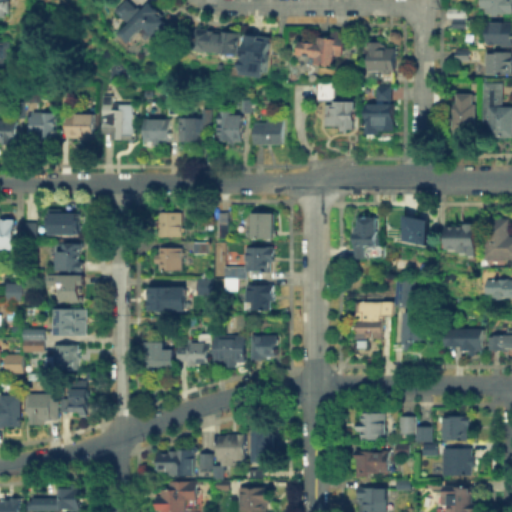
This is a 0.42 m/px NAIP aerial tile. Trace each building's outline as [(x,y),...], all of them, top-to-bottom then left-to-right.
[(0,0),(8,0),(8,18),(0,18),(0,0)] [(480,0),(511,0),(511,16),(480,16),(480,0)] [(115,16),(127,3),(138,13),(127,26),(115,16)] [(170,20),(155,38),(145,29),(135,41),(127,35),(152,5),(170,20)] [(454,28),(454,18),(469,18),(469,28),(454,28)] [(511,43),(489,43),(490,23),(511,23),(511,43)] [(237,32),(236,51),(198,48),(200,29),(237,32)] [(347,34),(345,50),(336,48),(333,67),(313,64),(314,58),(299,56),(301,43),(316,45),(317,37),(331,39),(332,31),(347,34)] [(250,33),(256,33),(257,35),(257,39),(268,41),(266,52),(267,52),(266,59),(265,59),(264,70),(243,66),(243,65),(242,65),(243,58),(244,58),(245,54),(244,53),(245,46),(246,45),(248,33),(249,33),(250,33)] [(0,41),(10,42),(10,68),(0,68),(0,41)] [(275,54),(275,42),(284,42),(284,54),(275,54)] [(396,44),(396,78),(383,78),(383,83),(371,82),(371,44),(396,44)] [(457,60),(458,51),(469,51),(469,60),(457,60)] [(489,72),(489,54),(511,54),(511,72),(489,72)] [(243,59),(241,67),(255,69),(255,74),(236,72),(239,58),(243,59)] [(390,84),(374,84),(374,100),(389,100),(390,84)] [(502,85),(502,109),(511,109),(511,138),(493,138),(493,123),(482,123),(482,85),(502,85)] [(318,99),(318,87),(336,87),(336,99),(318,99)] [(379,105),(379,89),(394,89),(394,134),(368,134),(368,105),(379,105)] [(26,101),(26,91),(40,91),(40,101),(26,101)] [(458,132),(458,96),(477,96),(477,132),(458,132)] [(105,98),(115,98),(115,108),(135,108),(135,141),(115,141),(115,136),(105,136),(105,98)] [(16,116),(16,102),(25,102),(25,116),(16,116)] [(329,127),(329,104),(355,104),(355,127),(329,127)] [(202,141),(182,141),(182,119),(202,119),(202,110),(211,110),(211,131),(202,131),(202,141)] [(67,138),(68,112),(95,112),(95,138),(67,138)] [(220,114),(240,114),(240,120),(242,120),(242,143),(220,143),(220,114)] [(56,115),(56,137),(34,137),(34,115),(56,115)] [(0,121),(18,121),(18,144),(0,144),(0,121)] [(147,121),(169,121),(169,145),(147,145),(147,121)] [(254,144),(254,121),(282,121),(282,144),(254,144)] [(60,212),(60,215),(82,215),(82,235),(60,235),(60,225),(48,225),(49,212),(60,212)] [(221,236),(221,212),(231,212),(231,236),(221,236)] [(161,215),(183,215),(183,237),(161,237),(161,215)] [(367,257),(356,257),(356,215),(378,215),(378,245),(367,245),(367,257)] [(429,236),(429,243),(415,243),(415,236),(400,236),(400,216),(429,216),(429,236)] [(255,217),(279,217),(278,239),(255,239),(255,217)] [(511,219),(511,238),(511,260),(487,260),(487,219),(511,219)] [(0,248),(0,221),(13,221),(13,248),(0,248)] [(27,224),(39,224),(39,238),(27,238),(27,224)] [(449,228),(477,228),(477,254),(449,254),(449,228)] [(83,246),(83,271),(61,271),(62,246),(83,246)] [(157,269),(157,248),(182,248),(182,269),(157,269)] [(250,270),(251,248),(273,248),(273,270),(250,270)] [(229,277),(229,267),(245,267),(245,277),(229,277)] [(197,290),(197,278),(212,278),(212,290),(197,290)] [(49,285),(49,279),(81,279),(81,303),(59,303),(59,285),(49,285)] [(511,298),(490,298),(491,280),(511,280),(511,298)] [(226,291),(226,281),(238,281),(238,291),(226,291)] [(397,306),(397,281),(413,281),(413,306),(397,306)] [(9,299),(9,283),(22,283),(22,299),(9,299)] [(185,286),(185,311),(159,311),(159,285),(185,286)] [(247,311),(247,286),(274,286),(274,312),(247,311)] [(382,336),(354,336),(354,305),(391,305),(391,318),(382,318),(382,336)] [(80,312),(80,335),(56,335),(56,312),(80,312)] [(404,339),(404,313),(424,314),(424,339),(404,339)] [(25,350),(25,330),(47,330),(47,350),(25,350)] [(449,331),(483,331),(482,351),(449,350),(449,331)] [(237,360),(237,367),(227,367),(227,360),(216,360),(216,337),(246,337),(246,360),(237,360)] [(253,358),(253,337),(277,337),(277,358),(253,358)] [(492,337),(511,337),(511,351),(492,351),(492,337)] [(183,366),(183,344),(209,344),(209,366),(183,366)] [(56,347),(81,347),(81,369),(56,369),(56,347)] [(178,347),(178,374),(148,373),(148,347),(178,347)] [(7,372),(7,355),(24,355),(24,372),(7,372)] [(39,395),(31,395),(31,382),(39,382),(39,395)] [(73,392),(87,392),(87,414),(73,414),(73,392)] [(39,395),(57,395),(57,420),(48,420),(48,425),(31,425),(31,395),(39,395)] [(0,426),(0,398),(21,398),(21,426),(0,426)] [(360,438),(360,413),(385,413),(385,438),(360,438)] [(401,434),(401,416),(417,416),(417,434),(401,434)] [(446,441),(446,416),(468,416),(468,441),(446,441)] [(420,441),(420,425),(437,425),(437,441),(420,441)] [(252,454),(252,429),(275,429),(274,454),(252,454)] [(220,460),(220,436),(247,437),(247,460),(220,460)] [(426,454),(426,445),(437,445),(437,454),(426,454)] [(196,450),(196,477),(173,477),(173,469),(161,469),(161,456),(173,456),(173,450),(196,450)] [(475,451),(475,476),(445,476),(445,450),(475,451)] [(359,453),(390,453),(390,476),(358,476),(359,453)] [(201,468),(201,455),(214,455),(214,468),(201,468)] [(214,480),(214,468),(224,468),(224,480),(214,480)] [(251,477),(251,469),(263,469),(263,477),(251,477)] [(397,488),(397,479),(410,479),(410,488),(397,488)] [(429,488),(429,479),(440,479),(440,488),(429,488)] [(185,511),(156,511),(156,494),(165,494),(165,484),(196,484),(196,500),(185,500),(185,511)] [(219,492),(219,484),(230,484),(230,492),(219,492)] [(445,511),(445,488),(475,488),(475,511),(445,511)] [(235,511),(235,498),(240,498),(240,489),(270,489),(270,504),(266,504),(266,511),(235,511)] [(60,509),(60,490),(81,490),(81,509),(60,509)] [(389,490),(388,511),(362,511),(362,490),(389,490)] [(0,511),(0,501),(21,501),(21,511),(0,511)] [(41,511),(41,502),(56,502),(56,511),(41,511)]
